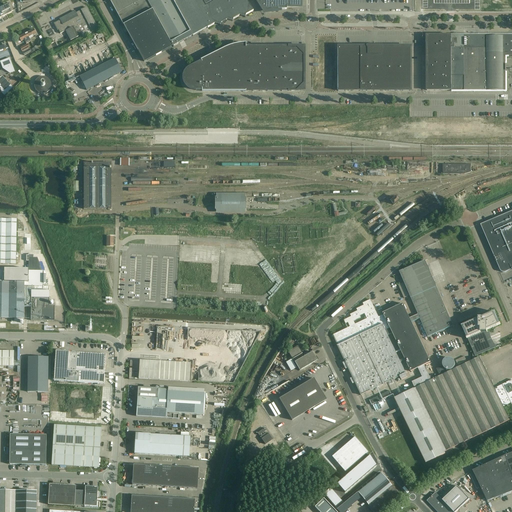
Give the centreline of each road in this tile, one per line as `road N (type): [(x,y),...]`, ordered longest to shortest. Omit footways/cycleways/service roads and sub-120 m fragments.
road 1 (secondary): [(162,112),(198,123),(511,134)]
road 2 (secondary): [(511,125),(179,110)]
road 3 (residential): [(323,342),(323,325),(419,242),(469,218)]
road 4 (unclassified): [(305,23),(233,35),(145,81)]
road 5 (unclassified): [(117,343),(113,477)]
road 6 (unclassified): [(124,311),(114,296),(116,247),(136,237),(180,237)]
road 7 (unclassified): [(179,110),(212,97),(308,97)]
